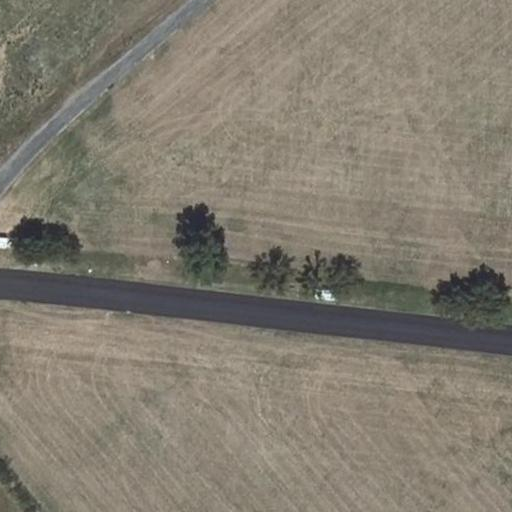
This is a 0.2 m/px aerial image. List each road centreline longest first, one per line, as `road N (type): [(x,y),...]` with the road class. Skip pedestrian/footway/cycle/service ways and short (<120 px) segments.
road 1 (secondary): [(511,329),(0,275)]
road 2 (unclassified): [(0,192),(23,156),(210,0)]
